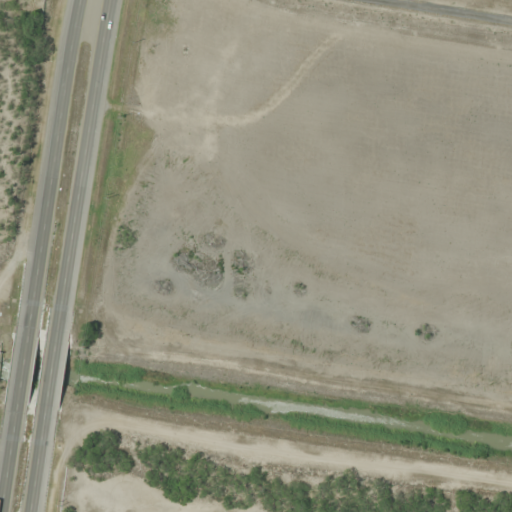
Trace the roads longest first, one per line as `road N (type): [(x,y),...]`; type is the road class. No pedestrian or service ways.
road 1 (primary): [(55,342),(112,0)]
road 2 (primary): [(83,0),(27,338)]
